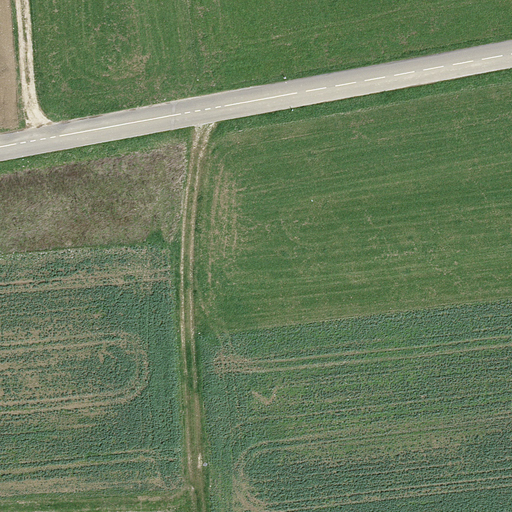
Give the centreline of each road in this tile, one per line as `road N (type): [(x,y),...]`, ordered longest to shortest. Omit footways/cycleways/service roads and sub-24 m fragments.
road 1 (secondary): [(0,152),(511,57)]
road 2 (track): [(212,113),(194,172),(181,267),(195,511)]
